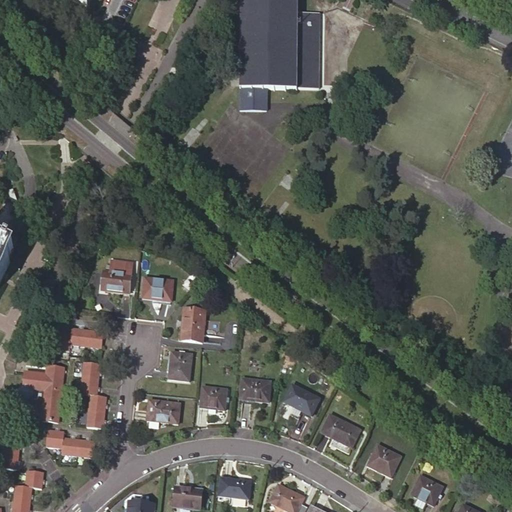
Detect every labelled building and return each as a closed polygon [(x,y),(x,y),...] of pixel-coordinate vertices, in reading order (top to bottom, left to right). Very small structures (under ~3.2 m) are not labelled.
[(319,90),(319,14),(297,14),(297,0),(240,0),(240,90),(240,112),(267,112),(267,91),(297,91),(297,89),(319,90)] [(3,202),(0,207),(0,209),(10,215),(14,207),(3,202)] [(0,209),(0,244),(10,249),(12,244),(15,246),(26,223),(10,215),(0,209)] [(10,249),(0,244),(0,279),(14,251),(10,249)] [(106,288),(105,292),(129,295),(132,265),(111,263),(109,274),(103,273),(101,287),(106,288)] [(171,302),(173,282),(144,279),(142,300),(171,302)] [(202,344),(205,312),(183,310),(182,323),(184,323),(182,342),(202,344)] [(87,332),(71,330),(71,336),(69,346),(85,348),(87,332)] [(103,334),(87,332),(85,348),(101,350),(103,334)] [(71,336),(54,335),(53,351),(69,352),(69,346),(71,336)] [(189,383),(192,357),(172,355),(169,381),(189,383)] [(100,366),(83,364),(82,380),(98,382),(100,366)] [(46,376),(24,374),(23,390),(17,395),(23,404),(25,403),(34,415),(42,416),(41,422),(57,424),(63,370),(46,368),(46,376)] [(98,382),(82,380),(80,396),(90,397),(96,398),(98,382)] [(268,404),(271,384),(242,381),(240,401),(268,404)] [(311,418),(319,401),(292,387),(280,411),(298,420),(302,413),(311,418)] [(225,412),(227,391),(202,389),(200,409),(225,412)] [(96,398),(90,397),(88,413),(104,415),(106,399),(96,398)] [(178,426),(180,406),(149,403),(146,423),(178,426)] [(104,415),(88,413),(87,428),(102,430),(104,415)] [(351,449),(360,432),(329,417),(321,434),(351,449)] [(64,434),(48,432),(46,448),(62,450),(63,440),(64,434)] [(20,440),(4,438),(2,454),(18,455),(20,440)] [(62,450),(61,456),(77,458),(79,442),(63,440),(62,450)] [(94,444),(79,442),(77,458),(93,459),(94,444)] [(391,479),(401,458),(377,447),(367,468),(391,479)] [(18,455),(2,454),(0,469),(16,471),(18,455)] [(43,474),(27,472),(25,489),(31,489),(41,490),(43,474)] [(433,508),(443,489),(420,478),(411,496),(418,500),(414,507),(423,511),(426,504),(433,508)] [(249,501),(251,483),(220,480),(218,498),(249,501)] [(305,511),(307,509),(300,506),(303,500),(278,487),(270,504),(285,511),(305,511)] [(25,489),(15,488),(14,503),(29,505),(31,489),(25,489)] [(200,511),(202,492),(175,489),(173,508),(200,511)] [(28,511),(29,505),(14,503),(12,511),(28,511)]
